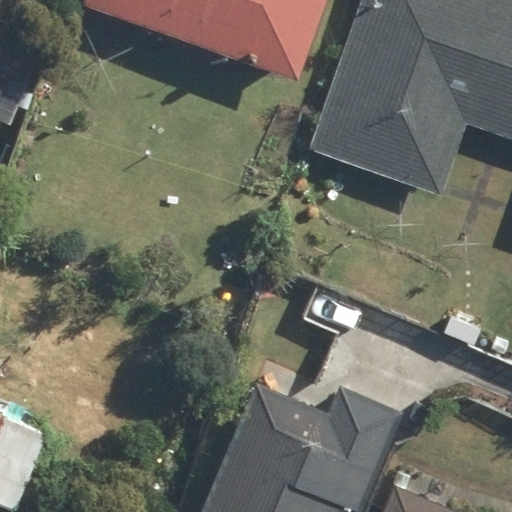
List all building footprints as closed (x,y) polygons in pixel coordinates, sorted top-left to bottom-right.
[(85,0),(299,72),(323,0),(85,0)] [(511,0),(356,0),(305,145),(443,195),(471,117),(511,131),(511,0)] [(511,297),(463,277),(447,316),(503,339),(511,315),(511,297)] [(342,380),(330,408),(260,379),(204,511),(360,511),(392,433),(404,405),(342,380)] [(0,504),(3,499),(12,503),(46,430),(0,407),(0,504)] [(373,511),(473,511),(481,495),(408,464),(400,483),(388,478),(373,511)]
